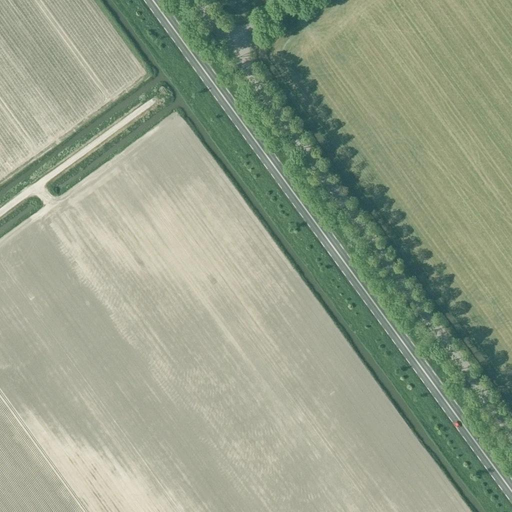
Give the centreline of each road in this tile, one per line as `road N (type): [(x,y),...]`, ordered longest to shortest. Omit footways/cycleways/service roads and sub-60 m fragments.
road 1 (primary): [(511,492),(151,0)]
road 2 (unclassified): [(511,428),(236,50)]
road 3 (unclassified): [(0,213),(155,98)]
